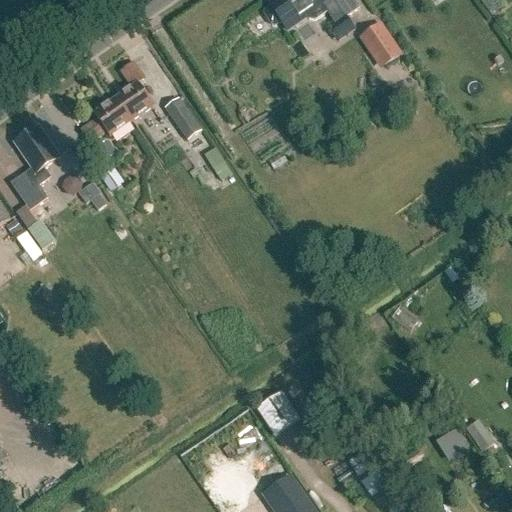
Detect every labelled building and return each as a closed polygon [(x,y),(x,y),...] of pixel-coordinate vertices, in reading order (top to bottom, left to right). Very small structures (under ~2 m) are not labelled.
[(315,23),(327,15),(334,24),(328,28),(339,43),(355,31),(347,20),(360,11),(352,0),(270,0),(267,2),(271,8),(265,13),(264,16),(272,27),(275,28),(281,23),(287,32),(307,19),(309,22),(315,23)] [(355,38),(377,71),(394,59),(372,26),(355,38)] [(116,101),(131,123),(153,108),(138,85),(145,81),(133,65),(120,74),(132,90),(116,101)] [(264,104),(270,116),(289,107),(282,94),(264,104)] [(81,132),(90,145),(106,133),(109,138),(131,123),(116,101),(94,116),(97,121),(81,132)] [(173,114),(196,145),(207,136),(185,106),(173,114)] [(12,185),(31,213),(49,200),(40,189),(52,180),(46,171),(63,159),(40,127),(14,145),(32,170),(12,185)] [(88,168),(100,161),(90,145),(78,152),(88,168)] [(216,151),(205,158),(221,184),(233,177),(216,151)] [(124,183),(115,170),(102,179),(111,192),(124,183)] [(79,194),(87,205),(102,194),(93,184),(79,194)] [(0,228),(10,222),(0,207),(0,228)] [(34,217),(22,226),(37,246),(49,236),(34,217)] [(446,485),(435,470),(422,479),(432,495),(446,485)] [(361,483),(372,498),(389,486),(379,471),(361,483)] [(315,511),(293,480),(265,500),(273,511),(315,511)]
